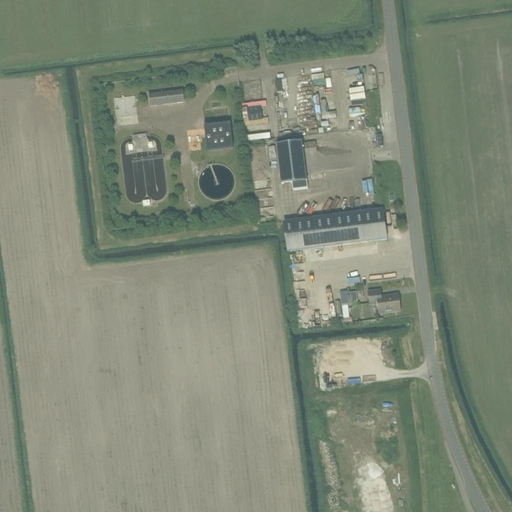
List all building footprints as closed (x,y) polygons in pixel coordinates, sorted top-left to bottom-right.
[(182,91),(149,95),(150,107),(184,103),(182,91)] [(137,95),(115,98),(119,126),(141,122),(137,95)] [(246,103),(249,124),(267,121),(266,110),(264,110),(263,101),(246,103)] [(230,124),(204,127),(207,152),(233,149),(230,124)] [(124,150),(125,157),(141,156),(145,194),(146,198),(145,201),(143,204),(143,211),(157,210),(157,204),(156,204),(152,203),(149,200),(148,198),(148,193),(143,156),(158,154),(157,147),(156,145),(154,144),(150,143),(147,143),(145,140),(144,137),(133,138),(132,141),(131,146),(127,146),(125,148),(124,150)] [(308,190),(302,143),(276,146),(281,185),(292,183),(293,191),(308,190)] [(383,210),(283,223),(287,253),(387,240),(383,210)] [(380,291),(368,293),(369,306),(378,305),(379,314),(400,311),(398,296),(381,299),(380,291)] [(355,292),(348,293),(350,304),(357,303),(355,292)]
